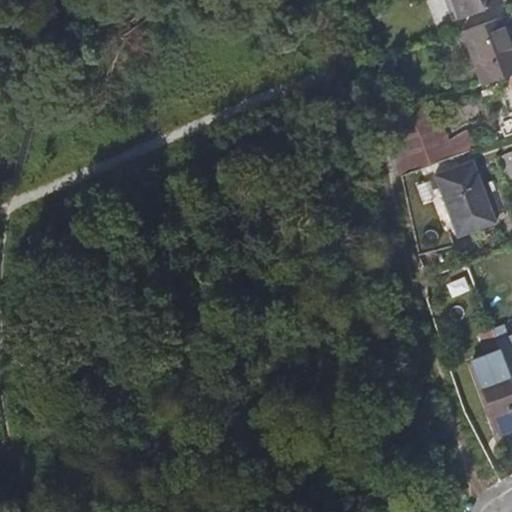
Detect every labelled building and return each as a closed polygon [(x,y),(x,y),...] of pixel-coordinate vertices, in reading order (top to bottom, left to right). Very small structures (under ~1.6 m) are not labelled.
[(462,30),(452,0),(444,4),(455,33),(462,30)] [(508,14),(502,0),(452,0),(462,30),(464,29),(499,17),(508,14)] [(511,53),(511,54),(499,17),(464,29),(482,83),(511,72),(511,53)] [(410,72),(403,51),(370,62),(376,84),(410,72)] [(384,118),(399,169),(472,148),(467,131),(442,138),(432,104),(384,118)] [(495,221),(470,161),(432,175),(455,236),(495,221)] [(467,276),(448,282),(453,296),(471,290),(467,276)] [(499,351),(492,334),(481,338),(488,355),(499,351)] [(511,426),(511,386),(506,371),(499,352),(499,351),(488,355),(475,359),(483,383),(479,385),(496,432),(511,426)]
